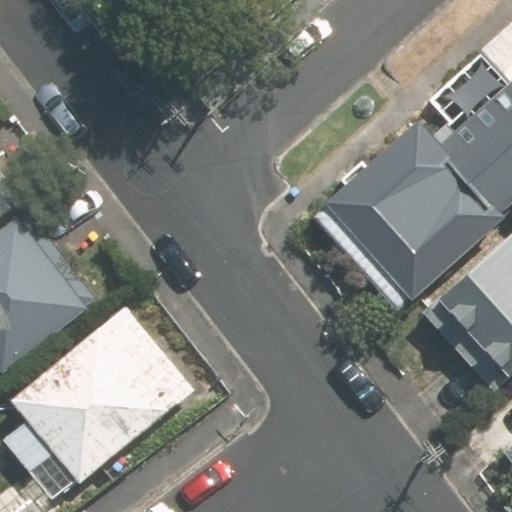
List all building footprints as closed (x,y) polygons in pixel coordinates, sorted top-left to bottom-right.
[(399,310),(511,203),(511,13),(425,96),(433,106),(313,219),(399,310)] [(0,187),(0,216),(14,205),(0,187)] [(0,371),(87,305),(18,216),(0,229),(0,371)] [(511,376),(511,228),(422,310),(495,391),(511,376)] [(2,406),(20,427),(0,444),(0,456),(31,493),(58,471),(71,487),(183,391),(115,311),(2,406)] [(511,443),(499,452),(511,469),(511,443)]
